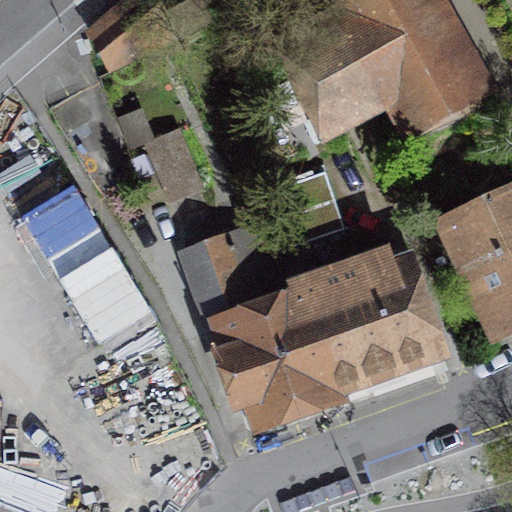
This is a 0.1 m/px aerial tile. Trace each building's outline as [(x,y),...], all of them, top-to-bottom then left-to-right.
[(143,0),(88,45),(110,86),(187,49),(153,0),(143,0)] [(495,98),(436,0),(340,0),(339,1),(350,18),(277,61),(327,146),(377,117),(399,154),(495,98)] [(183,139),(146,151),(169,217),(206,204),(183,139)] [(326,183),(274,200),(292,255),(344,238),(326,183)] [(511,193),(433,232),(491,354),(511,343),(511,193)] [(250,450),(339,415),(292,294),(276,301),(250,235),(178,264),(250,450)] [(292,294),(339,415),(463,367),(416,246),(292,294)]
